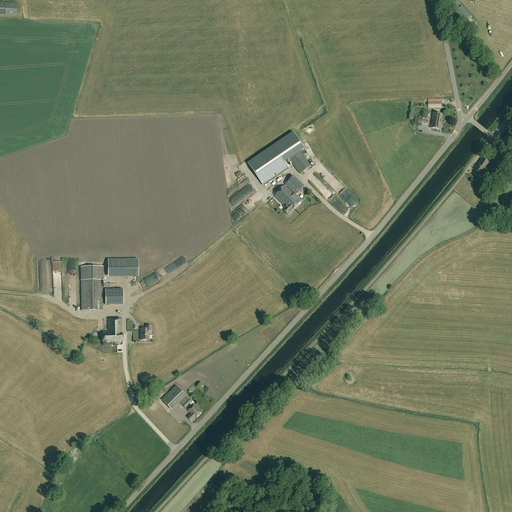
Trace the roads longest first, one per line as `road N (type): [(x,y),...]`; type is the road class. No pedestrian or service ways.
road 1 (unclassified): [(175,451),(467,118)]
road 2 (unclassified): [(175,451),(135,407),(125,342)]
road 3 (unclassified): [(467,118),(430,0)]
